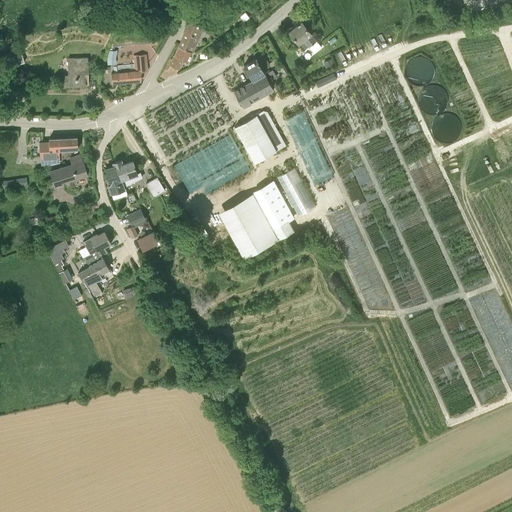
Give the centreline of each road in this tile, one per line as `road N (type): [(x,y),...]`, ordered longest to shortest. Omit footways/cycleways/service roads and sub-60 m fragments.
road 1 (residential): [(278,511),(107,206),(98,161),(114,112)]
road 2 (unknown): [(210,64),(232,106),(244,112),(308,97),(421,43),(511,26)]
road 3 (unknown): [(139,99),(168,174),(192,208),(261,171)]
road 4 (unclassified): [(139,99),(226,55),(296,0)]
